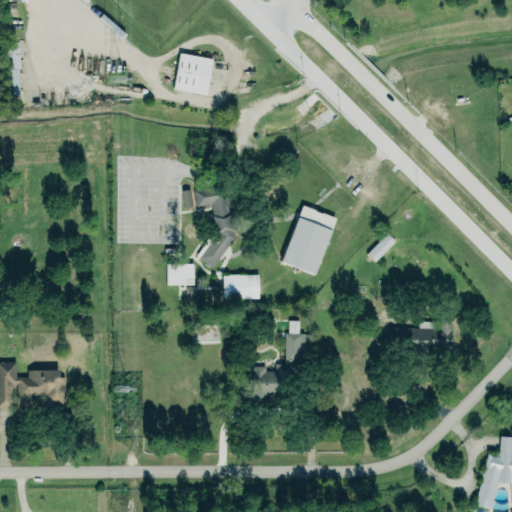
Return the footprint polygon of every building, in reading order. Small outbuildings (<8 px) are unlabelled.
[(17,42),(1,42),(2,95),(18,94),(17,42)] [(211,59),(178,52),(171,88),(204,94),(211,59)] [(192,189),(194,205),(210,204),(211,212),(209,215),(211,236),(197,258),(209,265),(215,265),(234,234),(228,185),(192,189)] [(184,207),(192,205),(188,189),(180,191),(184,207)] [(330,229),(296,217),(279,261),(313,274),(330,229)] [(366,252),(374,261),(394,241),(386,233),(366,252)] [(192,263),(165,263),(166,284),(192,284),(192,263)] [(257,298),(257,274),(221,274),(222,298),(257,298)] [(449,353),(450,316),(439,315),(438,328),(431,328),(431,321),(413,321),(412,351),(449,353)] [(297,333),(298,320),(285,320),(284,363),(301,363),(302,333),(297,333)] [(64,407),(64,377),(57,377),(57,370),(26,370),(26,377),(15,376),(15,361),(0,361),(0,407),(11,408),(11,387),(16,387),(16,407),(31,407),(31,395),(43,396),(43,407),(64,407)] [(264,366),(251,366),(251,399),(264,399),(264,395),(274,395),(275,371),(264,371),(264,366)] [(488,451),(474,502),(491,507),(497,481),(509,481),(511,508),(509,509),(509,511),(511,511),(511,454),(511,455),(511,444),(511,434),(500,434),(498,454),(488,451)]
